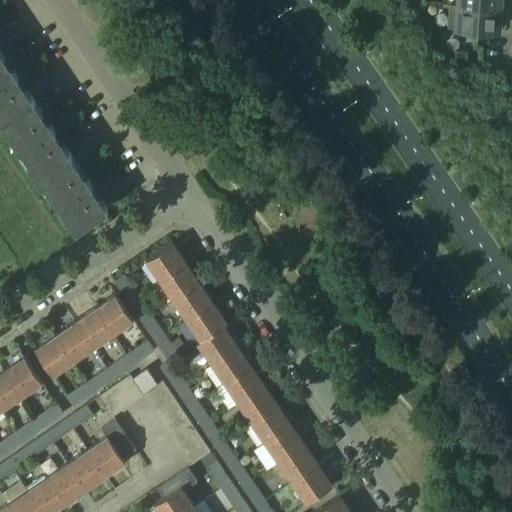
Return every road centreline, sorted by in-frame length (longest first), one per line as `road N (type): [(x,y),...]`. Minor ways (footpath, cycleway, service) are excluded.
road 1 (primary): [(249,0),(511,399)]
road 2 (residential): [(404,511),(188,195)]
road 3 (primary): [(511,295),(308,0)]
road 4 (residential): [(188,195),(55,0)]
road 5 (residential): [(0,328),(188,195)]
